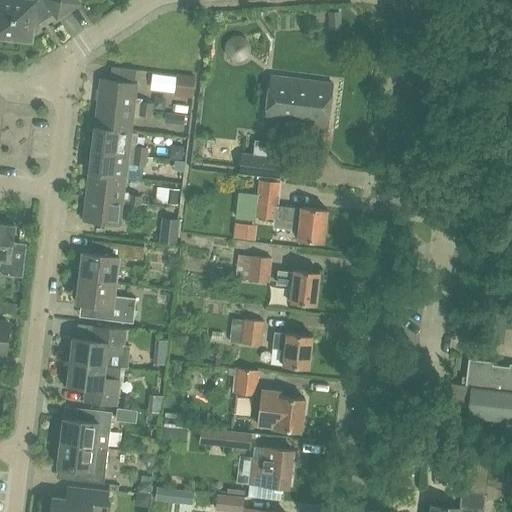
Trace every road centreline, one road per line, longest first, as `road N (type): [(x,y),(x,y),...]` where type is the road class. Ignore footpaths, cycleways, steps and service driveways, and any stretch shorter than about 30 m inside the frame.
road 1 (residential): [(353,511),(415,0)]
road 2 (residential): [(24,453),(55,187)]
road 3 (residential): [(63,87),(65,69),(160,0)]
